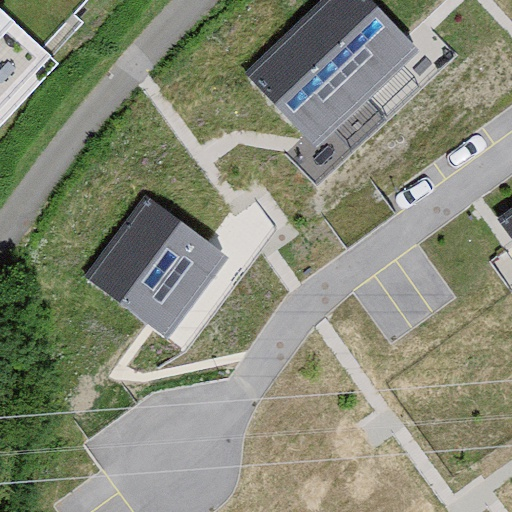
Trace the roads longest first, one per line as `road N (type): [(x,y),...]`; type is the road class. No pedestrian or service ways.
road 1 (residential): [(511,164),(317,301),(174,490)]
road 2 (residential): [(0,215),(183,0)]
